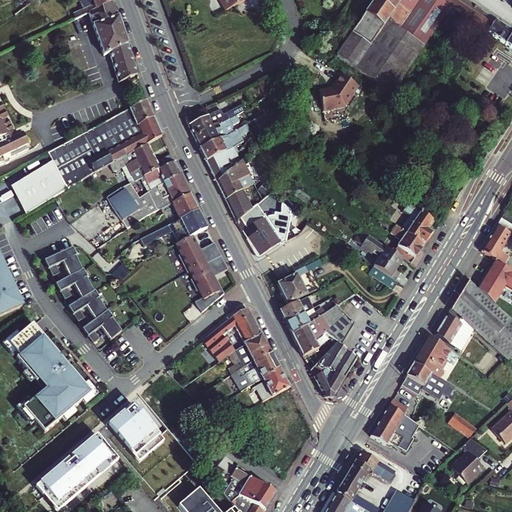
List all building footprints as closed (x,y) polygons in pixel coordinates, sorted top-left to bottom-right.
[(13,16),(28,5),(24,0),(1,0),(2,0),(13,16)] [(91,0),(92,4),(71,14),(73,19),(82,15),(87,12),(111,1),(110,0),(91,0)] [(219,0),(225,11),(247,0),(246,0),(219,0)] [(374,0),(336,57),(391,93),(450,8),(467,19),(474,7),(464,0),(374,0)] [(111,1),(87,12),(103,56),(109,53),(118,83),(137,75),(122,31),(111,1)] [(467,19),(511,49),(511,32),(474,7),(467,19)] [(341,76),(332,90),(319,92),(323,112),(344,108),(358,87),(341,76)] [(275,94),(267,79),(259,84),(264,94),(256,98),(258,103),(275,94)] [(153,118),(145,102),(133,108),(124,112),(118,115),(94,128),(60,146),(54,149),(47,153),(52,163),(10,187),(13,193),(56,169),(69,162),(77,158),(103,144),(136,127),(153,118)] [(252,121),(265,142),(288,123),(279,104),(252,121)] [(209,117),(205,109),(185,119),(194,137),(236,116),(242,112),(239,107),(225,114),(223,115),(220,110),(209,117)] [(236,116),(239,122),(249,117),(245,111),(242,112),(236,116)] [(194,137),(200,149),(235,131),(232,126),(239,122),(236,116),(194,137)] [(148,144),(162,136),(153,118),(136,127),(103,144),(77,158),(87,177),(90,176),(98,172),(109,165),(148,144)] [(0,163),(1,163),(7,160),(27,150),(26,147),(21,137),(19,133),(12,137),(6,123),(5,121),(2,121),(1,122),(0,119),(0,163)] [(200,149),(211,172),(238,152),(235,147),(243,142),(240,136),(250,131),(246,124),(238,129),(235,131),(200,149)] [(129,184),(143,177),(173,162),(170,156),(158,163),(148,144),(109,165),(112,172),(120,168),(125,166),(131,177),(126,179),(119,183),(121,188),(129,184)] [(238,152),(211,172),(216,182),(242,160),(238,152)] [(66,189),(87,177),(77,158),(69,162),(56,169),(13,193),(24,214),(66,189)] [(242,160),(216,182),(225,201),(243,191),(253,184),(242,160)] [(173,162),(143,177),(150,190),(150,191),(168,181),(179,174),(173,162)] [(109,165),(98,172),(100,175),(112,172),(109,165)] [(125,166),(120,168),(126,179),(131,177),(125,166)] [(146,217),(157,211),(171,204),(189,194),(179,174),(168,181),(150,191),(150,190),(138,198),(129,184),(121,188),(113,193),(105,197),(126,229),(146,217)] [(243,191),(225,201),(227,204),(229,208),(246,198),(243,191)] [(189,194),(171,204),(179,219),(197,210),(189,194)] [(246,198),(229,208),(236,222),(240,219),(252,209),(246,198)] [(252,209),(240,219),(246,228),(242,231),(258,256),(280,242),(279,239),(287,241),(292,219),(291,219),(292,213),(284,207),(282,215),(275,213),(273,221),(266,219),(257,205),(252,209)] [(426,230),(431,221),(407,205),(402,211),(409,216),(414,219),(405,234),(422,246),(427,239),(431,233),(428,231),(426,230)] [(165,227),(140,239),(143,247),(172,232),(178,243),(193,235),(206,228),(197,210),(179,219),(165,227)] [(414,219),(409,216),(400,230),(405,234),(414,219)] [(422,246),(405,234),(400,230),(381,217),(377,222),(386,229),(385,231),(400,242),(392,253),(403,260),(409,265),(422,246)] [(511,225),(500,219),(495,227),(508,234),(511,228),(511,225)] [(508,234),(495,227),(480,252),(494,260),(494,261),(494,262),(490,269),(491,270),(488,276),(484,273),(475,288),(493,305),(504,287),(511,291),(511,272),(509,270),(511,265),(511,258),(500,252),(510,235),(508,234)] [(392,253),(360,231),(354,241),(360,245),(360,246),(370,253),(373,252),(375,257),(370,265),(374,268),(393,280),(398,273),(395,271),(403,260),(392,253)] [(198,246),(193,235),(178,243),(175,244),(180,254),(178,255),(187,273),(189,272),(192,278),(190,279),(196,291),(198,290),(203,299),(196,303),(197,306),(202,312),(223,294),(216,280),(213,282),(212,278),(214,276),(227,270),(214,243),(200,249),(198,251),(196,247),(198,246)] [(74,255),(71,248),(44,261),(52,277),(58,274),(55,266),(62,263),(69,278),(81,271),(78,264),(74,255)] [(319,260),(294,272),(295,275),(277,284),(287,304),(306,294),(298,276),(321,265),(319,260)] [(0,262),(0,314),(19,306),(11,288),(7,290),(0,272),(0,268),(2,268),(0,262)] [(393,280),(374,268),(370,274),(393,289),(397,283),(393,280)] [(69,278),(56,285),(64,301),(71,297),(66,290),(73,286),(81,300),(93,292),(89,285),(85,278),(81,271),(69,278)] [(475,288),(469,283),(452,310),(473,330),(508,361),(511,356),(511,322),(493,305),(475,288)] [(81,300),(68,308),(78,323),(84,318),(79,311),(85,307),(95,321),(106,312),(103,307),(97,299),(93,292),(81,300)] [(279,312),(285,323),(310,309),(312,308),(307,297),(279,312)] [(353,326),(336,306),(325,314),(320,317),(326,326),(324,327),(326,331),(325,332),(335,341),(341,346),(353,326)] [(285,323),(292,336),(320,317),(325,314),(321,308),(312,314),(310,309),(285,323)] [(227,356),(234,352),(222,337),(234,327),(244,344),(260,335),(247,309),(229,318),(230,319),(217,329),(201,342),(215,359),(218,363),(227,356)] [(452,310),(451,309),(434,336),(460,352),(473,330),(452,310)] [(95,321),(82,330),(93,344),(99,340),(94,333),(100,329),(110,341),(121,332),(115,325),(109,317),(106,312),(95,321)] [(292,336),(302,357),(318,349),(313,339),(325,332),(326,331),(324,327),(326,326),(320,317),(292,336)] [(59,361),(29,325),(5,345),(15,357),(12,359),(33,383),(36,381),(43,389),(40,392),(19,410),(41,435),(87,394),(66,369),(63,372),(55,364),(59,361)] [(246,367),(270,354),(260,335),(244,344),(245,345),(238,349),(236,350),(234,352),(241,363),(234,367),(228,371),(230,376),(237,372),(246,367)] [(459,356),(430,335),(421,351),(418,356),(442,373),(443,372),(441,371),(447,361),(454,365),(459,356)] [(331,399),(344,379),(357,357),(341,346),(335,341),(317,363),(309,371),(324,399),(331,399)] [(234,352),(227,356),(234,367),(241,363),(234,352)] [(251,387),(252,386),(254,384),(279,371),(270,354),(246,367),(237,372),(230,376),(240,393),(251,387)] [(442,373),(418,356),(414,363),(431,374),(439,379),(442,373)] [(66,369),(59,361),(55,364),(63,372),(66,369)] [(431,374),(414,363),(406,377),(423,388),(426,382),(440,390),(446,395),(451,387),(430,374),(431,374)] [(254,384),(252,386),(261,403),(264,402),(289,389),(286,383),(279,371),(254,384)] [(36,381),(33,383),(40,392),(43,389),(36,381)] [(426,382),(423,388),(436,396),(440,390),(426,382)] [(208,402),(213,409),(223,403),(218,395),(208,402)] [(206,403),(200,396),(195,400),(201,408),(206,403)] [(388,406),(403,416),(403,415),(402,414),(406,408),(392,399),(388,406)] [(511,399),(506,405),(511,410),(491,429),(505,444),(511,437),(511,399)] [(132,405),(107,427),(138,463),(164,441),(132,405)] [(403,416),(388,406),(370,437),(389,448),(392,446),(405,454),(413,441),(411,440),(419,427),(403,416)] [(454,416),(448,423),(468,438),(474,430),(454,416)] [(179,443),(186,436),(178,428),(172,434),(179,443)] [(480,437),(477,434),(472,439),(475,442),(480,437)] [(95,436),(35,488),(55,511),(58,511),(117,462),(95,436)] [(188,439),(186,436),(179,443),(182,445),(188,439)] [(470,439),(461,448),(467,453),(450,468),(466,485),(482,469),(475,461),(486,450),(470,439)] [(363,453),(361,452),(336,494),(366,511),(377,511),(378,510),(354,496),(369,472),(388,483),(395,472),(363,453)] [(233,479),(224,495),(234,508),(237,511),(264,511),(275,494),(236,470),(231,478),(233,479)] [(237,511),(234,508),(228,511),(217,511),(199,489),(179,506),(183,511),(237,511)] [(407,511),(414,501),(397,491),(389,505),(384,511),(407,511)] [(366,511),(336,494),(324,511),(366,511)] [(439,511),(423,502),(416,511),(439,511)]
